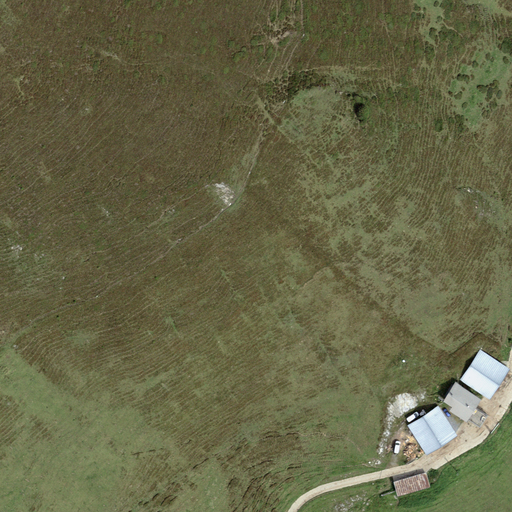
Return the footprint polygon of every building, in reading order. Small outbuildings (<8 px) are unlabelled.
[(481,351),(460,383),(489,402),(510,370),(481,351)] [(455,383),(443,401),(451,407),(448,411),(464,421),(466,419),(479,399),(455,383)] [(479,399),(466,419),(479,428),(492,408),(479,399)] [(439,408),(408,428),(427,456),(457,436),(439,408)] [(425,474),(392,482),(395,497),(429,489),(425,474)]
